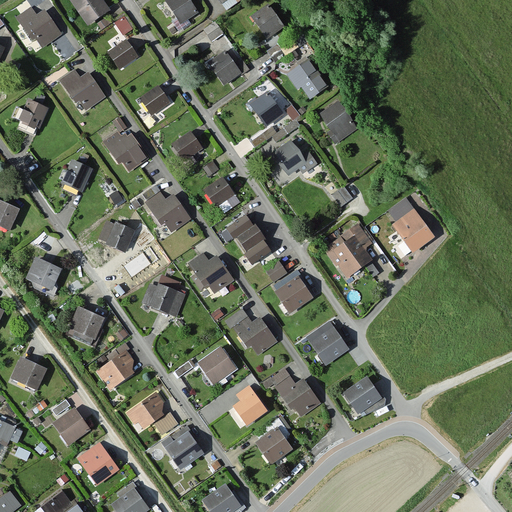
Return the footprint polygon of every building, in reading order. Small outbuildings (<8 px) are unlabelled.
[(101,0),(73,0),(71,2),(88,27),(110,12),(101,0)] [(199,12),(191,0),(168,0),(165,2),(180,25),(199,12)] [(226,0),(222,3),(227,11),(243,0),(226,0)] [(288,28),(271,4),(250,19),(267,43),(288,28)] [(31,9),(17,18),(32,41),(35,39),(43,48),(61,35),(43,9),(35,15),(31,9)] [(127,17),(115,24),(116,26),(122,36),(134,29),(127,17)] [(106,19),(97,24),(102,31),(111,26),(106,19)] [(223,33),(215,22),(203,30),(211,41),(223,33)] [(302,33),(292,40),(298,49),(308,42),(302,33)] [(290,36),(267,52),(275,64),(298,49),(292,40),(290,36)] [(127,40),(108,53),(120,70),(139,58),(127,40)] [(234,65),(224,51),(208,62),(225,85),(241,73),(234,65)] [(242,59),(234,65),(241,73),(243,76),(251,70),(242,59)] [(309,62),(289,76),(298,90),(300,88),(309,101),(328,89),(309,62)] [(81,78),(75,70),(60,81),(76,106),(80,104),(86,111),(106,98),(88,73),(81,78)] [(53,77),(45,82),(49,87),(56,81),(53,77)] [(158,87),(141,98),(152,115),(170,104),(158,87)] [(268,94),(251,105),(267,128),(283,116),(268,94)] [(49,110),(29,102),(20,122),(23,124),(22,126),(35,131),(35,129),(40,131),(49,110)] [(357,129),(338,103),(321,116),(337,137),(333,140),(336,145),(357,129)] [(293,107),(286,112),(294,122),(296,120),(300,116),(298,113),(293,107)] [(303,107),(298,113),(300,116),(307,111),(303,107)] [(120,119),(113,123),(120,134),(127,129),(120,119)] [(277,133),(271,137),(276,144),(301,127),(297,122),(296,120),(294,122),(277,133)] [(272,127),(251,142),(255,149),(271,137),(277,133),(272,127)] [(203,149),(191,131),(172,144),(184,162),(203,149)] [(118,133),(104,142),(120,166),(123,164),(129,173),(147,161),(131,136),(128,138),(126,135),(122,138),(118,133)] [(301,156),(292,142),(273,155),(288,177),(299,170),(302,174),(316,164),(308,151),(301,156)] [(94,169),(73,160),(62,184),(83,194),(94,169)] [(213,162),(203,169),(209,177),(219,170),(218,168),(213,162)] [(224,181),(206,193),(217,208),(219,207),(224,214),(240,204),(224,181)] [(144,193),(142,195),(147,202),(161,193),(156,185),(153,187),(144,193)] [(344,187),(339,191),(347,203),(353,199),(344,187)] [(339,191),(332,196),(340,207),(347,203),(339,191)] [(117,192),(109,196),(115,206),(122,201),(117,192)] [(147,202),(145,203),(162,227),(166,224),(172,231),(189,219),(173,196),(166,201),(161,193),(147,202)] [(435,239),(406,198),(388,212),(396,223),(392,226),(413,255),(435,239)] [(136,201),(132,203),(136,209),(140,207),(136,201)] [(19,211),(0,203),(0,227),(10,232),(19,211)] [(234,239),(252,226),(246,217),(227,230),(233,240),(234,239)] [(136,229),(115,221),(114,225),(107,222),(100,239),(108,243),(106,246),(126,254),(136,229)] [(372,241),(365,230),(363,231),(358,224),(342,235),(343,236),(328,247),(326,254),(336,268),(338,267),(347,280),(366,267),(372,262),(364,251),(372,245),(371,243),(372,241)] [(252,226),(234,239),(246,255),(264,243),(266,242),(254,225),(252,226)] [(246,255),(245,256),(252,265),(271,252),(264,243),(246,255)] [(90,244),(85,247),(89,252),(94,249),(90,244)] [(143,252),(123,266),(132,278),(152,264),(143,252)] [(209,262),(203,253),(189,263),(197,275),(192,278),(201,290),(208,285),(214,294),(233,281),(216,257),(209,262)] [(61,271),(35,259),(26,279),(52,291),(61,271)] [(379,273),(372,262),(366,267),(373,277),(379,273)] [(279,263),(266,272),(274,283),(286,274),(279,263)] [(313,296),(297,274),(273,291),(289,313),(313,296)] [(180,283),(163,276),(158,287),(149,284),(141,304),(175,317),(184,295),(177,293),(180,283)] [(361,307),(356,311),(360,316),(365,312),(361,307)] [(219,309),(212,315),(216,321),(224,316),(219,309)] [(96,343),(105,321),(78,310),(68,335),(82,341),(83,338),(96,343)] [(242,310),(225,322),(230,330),(232,328),(248,317),(242,310)] [(53,314),(48,317),(51,323),(56,320),(53,314)] [(276,343),(259,320),(253,324),(248,317),(232,328),(248,350),(251,347),(258,356),(276,343)] [(331,325),(330,323),(307,339),(325,365),(348,350),(343,342),(345,340),(333,323),(331,325)] [(123,330),(116,335),(121,341),(128,336),(123,330)] [(125,343),(112,354),(116,359),(127,352),(130,349),(125,343)] [(235,369),(221,350),(199,365),(213,385),(235,369)] [(133,361),(127,352),(116,359),(97,372),(110,391),(134,374),(132,372),(133,361)] [(39,368),(21,360),(12,381),(37,392),(47,371),(39,368)] [(189,363),(175,372),(179,378),(193,369),(189,363)] [(285,369),(263,385),(266,390),(274,385),(276,387),(290,377),(285,369)] [(320,404),(303,380),(296,385),(290,377),(276,387),(274,387),(291,412),(295,409),(300,417),(320,404)] [(367,379),(345,394),(358,416),(360,414),(363,417),(384,406),(385,400),(375,386),(372,387),(367,379)] [(249,387),(236,396),(241,403),(234,408),(246,427),(267,413),(249,387)] [(157,394),(127,413),(135,425),(138,423),(144,431),(155,424),(164,418),(162,414),(163,404),(157,394)] [(36,406),(37,407),(40,412),(48,407),(44,401),(36,406)] [(66,401),(52,411),(56,417),(70,407),(66,401)] [(32,411),(32,412),(35,416),(40,412),(37,407),(32,411)] [(90,431),(74,409),(52,425),(68,447),(90,431)] [(164,418),(155,424),(162,435),(178,425),(171,414),(164,418)] [(38,418),(33,422),(37,426),(41,422),(38,418)] [(0,420),(0,440),(9,445),(10,442),(17,445),(18,444),(24,432),(0,420)] [(291,437),(279,420),(257,436),(260,441),(256,444),(272,467),(293,452),(285,441),(291,437)] [(199,444),(188,427),(172,439),(171,437),(162,443),(180,469),(202,454),(196,446),(199,444)] [(0,440),(0,444),(8,448),(9,445),(0,440)] [(42,444),(35,451),(41,455),(47,448),(42,444)] [(100,444),(78,460),(97,485),(118,470),(100,444)] [(19,448),(15,457),(27,462),(31,454),(19,448)] [(217,461),(211,466),(215,472),(221,467),(217,461)] [(64,475),(57,481),(61,487),(69,481),(64,475)] [(195,479),(190,483),(193,487),(199,483),(195,479)] [(122,500),(112,507),(115,511),(146,511),(149,511),(143,503),(146,501),(133,483),(118,495),(122,500)] [(226,486),(203,502),(210,511),(241,511),(245,508),(234,493),(231,495),(226,486)] [(41,509),(43,511),(69,511),(75,508),(63,492),(41,509)] [(0,502),(0,511),(14,511),(21,506),(11,494),(0,502)]
